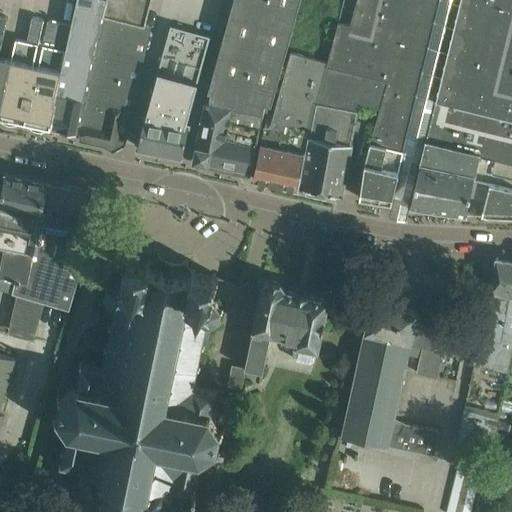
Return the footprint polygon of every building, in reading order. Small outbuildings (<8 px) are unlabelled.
[(78,136),(78,134),(106,0),(76,0),(49,129),(49,130),(78,136)] [(106,0),(78,134),(107,140),(116,136),(122,109),(121,94),(128,82),(127,67),(134,54),(133,40),(140,27),(141,24),(142,24),(148,0),(106,0)] [(209,94),(264,106),(270,107),(298,0),(231,0),(206,93),(209,94)] [(344,26),(335,64),(387,79),(359,196),(402,204),(435,209),(462,213),(511,213),(511,0),(356,0),(349,27),(344,26)] [(0,56),(0,50),(7,18),(0,15),(0,105),(10,59),(0,56)] [(0,117),(49,129),(70,26),(29,17),(25,41),(15,39),(10,59),(0,105),(0,117)] [(141,127),(137,147),(147,149),(159,151),(166,118),(189,27),(169,22),(145,114),(144,113),(141,127)] [(166,118),(159,151),(181,156),(185,136),(188,122),(209,33),(189,27),(166,118)] [(263,126),(251,178),(298,188),(326,62),(291,52),(270,127),(263,126)] [(326,64),(298,188),(342,196),(359,103),(379,107),(386,81),(326,64)] [(209,94),(193,157),(250,170),(264,106),(209,94)] [(5,173),(0,196),(0,249),(3,250),(0,265),(0,289),(24,297),(48,181),(33,178),(5,173)] [(48,181),(24,297),(69,310),(82,265),(70,261),(74,248),(77,248),(89,190),(61,184),(48,181)] [(146,260),(146,263),(129,259),(129,257),(126,256),(125,260),(122,259),(121,262),(124,263),(121,279),(118,279),(117,281),(115,281),(108,286),(106,285),(104,287),(107,288),(105,296),(102,297),(103,299),(105,299),(110,305),(105,324),(108,325),(107,327),(111,328),(102,368),(82,364),(80,361),(78,363),(80,367),(74,366),(70,384),(76,386),(61,396),(58,393),(56,395),(60,398),(57,414),(53,415),(53,418),(57,417),(67,431),(60,463),(58,465),(59,468),(62,465),(82,469),(81,477),(77,477),(77,479),(80,480),(83,491),(81,494),(83,495),(85,493),(91,506),(89,506),(89,509),(91,509),(92,511),(202,511),(203,508),(210,509),(214,490),(212,489),(217,465),(214,465),(217,451),(218,452),(220,450),(216,447),(220,431),(224,430),(223,427),(219,428),(210,412),(216,414),(219,396),(213,394),(216,391),(215,389),(212,391),(192,387),(196,368),(218,374),(226,340),(209,336),(210,326),(217,321),(219,323),(221,321),(219,319),(220,312),(223,311),(222,309),(220,310),(215,303),(214,299),(211,298),(214,281),(217,282),(218,279),(214,277),(215,274),(212,273),(211,276),(194,273),(195,270),(192,269),(187,262),(187,260),(185,260),(181,262),(180,266),(161,262),(162,258),(159,255),(157,254),(149,261),(146,260)] [(476,349),(473,364),(506,372),(511,346),(511,260),(496,258),(482,336),(476,349)] [(262,284),(257,304),(245,367),(261,371),(269,332),(282,335),(280,344),(294,347),(292,354),(295,359),(309,362),(313,360),(316,349),(317,349),(328,298),(285,289),(280,282),(269,279),(262,284)] [(370,301),(341,435),(386,445),(392,420),(407,355),(417,314),(417,311),(370,301)] [(441,319),(417,314),(407,355),(418,358),(415,372),(435,376),(443,343),(436,342),(441,319)] [(0,353),(0,377),(13,382),(16,372),(10,370),(14,358),(0,353)] [(245,367),(230,364),(226,385),(240,388),(245,367)] [(13,382),(0,377),(0,401),(0,402),(4,390),(10,392),(13,382)] [(434,455),(439,431),(392,420),(386,445),(434,455)] [(457,466),(446,511),(470,511),(485,452),(464,447),(459,467),(457,466)]
